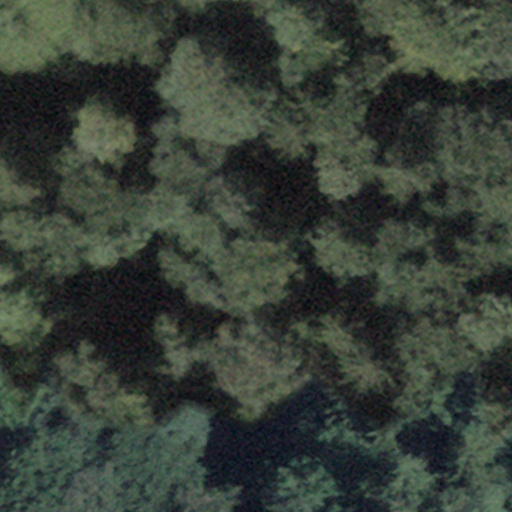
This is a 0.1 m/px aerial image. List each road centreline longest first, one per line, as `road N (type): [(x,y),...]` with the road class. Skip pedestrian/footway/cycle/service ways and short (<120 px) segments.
road 1 (track): [(0,407),(45,332),(406,0)]
road 2 (track): [(0,118),(88,62),(229,0)]
